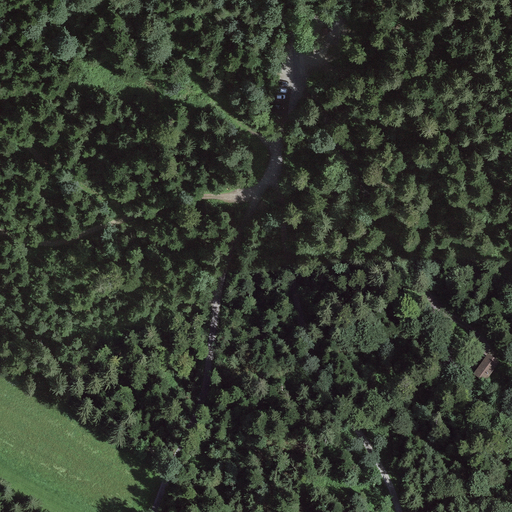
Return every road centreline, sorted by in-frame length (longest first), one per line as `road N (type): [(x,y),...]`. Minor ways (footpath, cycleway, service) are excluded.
road 1 (track): [(298,69),(279,152),(235,237),(205,390),(156,511)]
road 2 (track): [(511,427),(457,370),(420,284),(298,69)]
road 3 (track): [(272,160),(289,279),(317,370),(380,465),(397,511)]
road 4 (track): [(0,214),(43,224),(158,195),(250,204)]
road 5 (track): [(0,336),(18,349),(72,348),(218,297)]
road 6 (track): [(113,205),(22,138),(0,140)]
